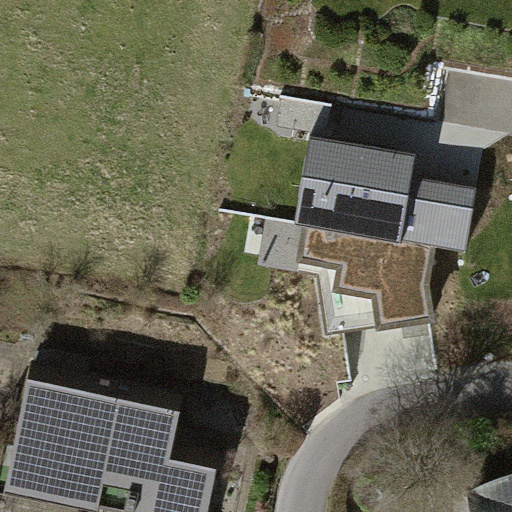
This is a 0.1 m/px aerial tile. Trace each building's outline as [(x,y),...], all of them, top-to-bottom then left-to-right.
[(511,5),(480,0),(470,57),(511,63),(511,5)] [(417,153),(311,134),(295,223),(307,225),(401,241),(434,247),(435,245),(467,251),(479,186),(413,175),(417,153)] [(401,241),(307,225),(300,274),(318,276),(326,334),(433,319),(428,283),(434,247),(401,241)] [(174,413),(28,383),(5,495),(90,511),(208,511),(217,471),(164,460),(174,413)] [(511,511),(511,486),(472,492),(484,502),(485,511),(511,511)]
